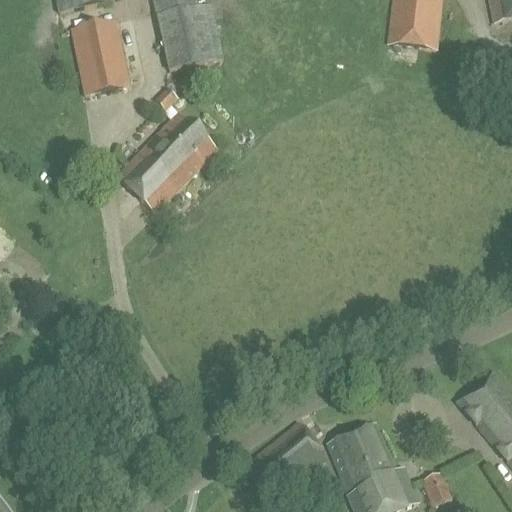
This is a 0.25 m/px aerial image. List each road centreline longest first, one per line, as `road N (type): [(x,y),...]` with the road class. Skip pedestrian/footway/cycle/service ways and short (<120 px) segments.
road 1 (unclassified): [(155,511),(336,391),(511,325)]
road 2 (unknown): [(101,165),(113,128),(143,101),(148,85),(132,0)]
